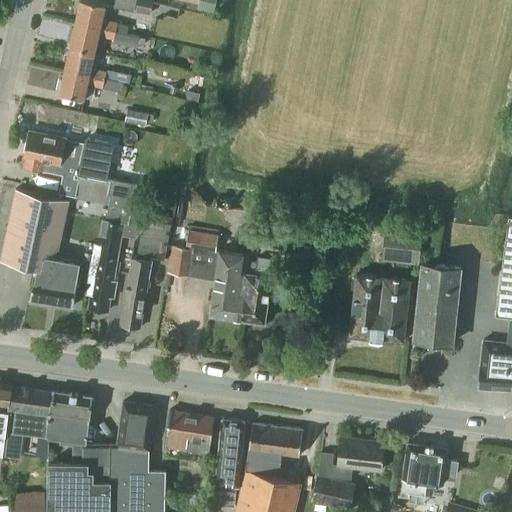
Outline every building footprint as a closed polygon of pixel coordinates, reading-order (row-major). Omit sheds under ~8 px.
[(116,30),(118,23),(102,19),(106,4),(88,0),(80,0),(76,21),(116,30)] [(114,0),(113,7),(134,11),(136,0),(114,0)] [(153,1),(146,0),(137,0),(135,11),(150,14),(153,1)] [(214,13),(216,0),(199,0),(197,9),(214,13)] [(114,38),(116,30),(76,21),(70,45),(95,51),(99,34),(114,38)] [(91,68),(95,51),(70,45),(64,70),(105,79),(105,78),(107,71),(91,68)] [(103,87),(105,79),(64,70),(59,92),(84,98),(87,83),(103,87)] [(188,89),(186,98),(198,101),(200,92),(188,89)] [(148,113),(127,109),(124,121),(146,126),(148,113)] [(109,203),(132,208),(145,145),(121,140),(122,136),(89,129),(86,142),(29,130),(21,165),(45,170),(45,169),(63,173),(59,192),(95,200),(109,204),(109,203)] [(162,145),(146,142),(143,156),(159,159),(162,145)] [(65,264),(55,262),(56,258),(69,199),(16,188),(1,260),(35,268),(34,274),(35,274),(29,299),(56,303),(61,279),(62,279),(65,264)] [(131,210),(132,208),(109,203),(109,204),(106,218),(103,217),(103,219),(100,233),(121,237),(121,235),(135,238),(135,237),(143,228),(146,212),(131,210)] [(146,212),(143,228),(135,237),(135,238),(131,256),(132,256),(120,324),(140,327),(152,260),(153,255),(165,257),(169,232),(172,217),(146,212)] [(510,317),(511,317),(511,215),(508,215),(495,315),(510,317)] [(317,222),(303,219),(298,245),(312,247),(317,222)] [(422,230),(385,226),(381,259),(418,263),(422,230)] [(189,229),(189,230),(187,246),(172,244),(168,271),(215,279),(210,314),(242,318),(246,292),(242,292),(245,278),(240,277),(241,271),(243,253),(216,249),(218,234),(189,229)] [(113,280),(121,237),(100,233),(98,244),(95,244),(93,256),(90,274),(87,292),(91,293),(89,307),(108,310),(110,296),(114,297),(116,281),(113,280)] [(246,292),(242,318),(265,321),(271,275),(269,275),(271,259),(257,257),(257,262),(248,260),(248,254),(243,253),(241,271),(240,277),(245,278),(242,292),(246,292)] [(55,262),(65,264),(62,279),(61,279),(56,303),(73,306),(80,262),(56,258),(55,262)] [(453,342),(461,267),(422,263),(422,265),(412,264),(411,271),(421,272),(414,337),(453,342)] [(403,340),(410,279),(356,273),(350,334),(403,340)] [(511,317),(510,317),(507,342),(482,339),(480,364),(478,388),(511,389),(511,317)] [(0,403),(10,405),(13,384),(0,382),(0,403)] [(47,435),(54,390),(13,384),(10,405),(9,407),(6,430),(23,432),(47,435)] [(59,444),(73,445),(73,443),(83,443),(83,440),(86,440),(89,422),(92,396),(54,390),(47,435),(60,437),(59,444)] [(149,469),(149,449),(155,405),(123,400),(117,443),(111,443),(109,511),(164,511),(166,469),(149,469)] [(6,430),(9,407),(0,405),(0,455),(2,456),(6,430)] [(211,442),(214,417),(170,409),(166,445),(196,450),(196,451),(208,453),(210,442),(211,442)] [(216,476),(222,477),(219,504),(235,506),(237,485),(238,486),(245,421),(222,418),(216,476)] [(300,455),(303,429),(252,422),(247,458),(248,459),(235,511),(294,511),(301,482),(277,476),(282,453),(300,455)] [(20,458),(23,432),(6,430),(2,456),(20,458)] [(380,470),(383,440),(342,435),(339,464),(333,463),(334,452),(321,450),(318,475),(351,479),(352,466),(380,470)] [(447,459),(448,448),(408,442),(404,467),(400,495),(409,496),(409,492),(425,494),(427,481),(443,483),(444,473),(455,474),(457,461),(447,459)] [(73,443),(73,445),(73,462),(49,461),(48,511),(109,511),(111,443),(84,443),(84,444),(83,443),(73,443)] [(349,507),(355,483),(318,475),(313,498),(349,507)] [(12,511),(46,511),(45,491),(11,493),(12,511)] [(203,511),(205,495),(190,493),(188,511),(203,511)] [(474,511),(476,509),(448,501),(444,511),(474,511)]
